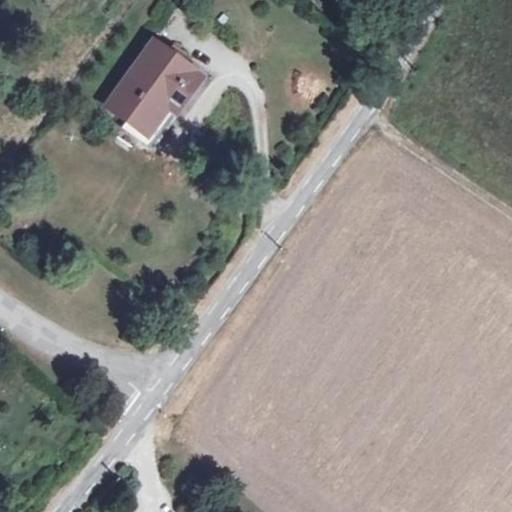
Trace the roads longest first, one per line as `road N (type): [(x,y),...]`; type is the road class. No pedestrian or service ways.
road 1 (tertiary): [(426,0),(318,171),(143,389)]
road 2 (residential): [(143,389),(0,313)]
road 3 (tertiary): [(143,389),(110,443),(50,511)]
